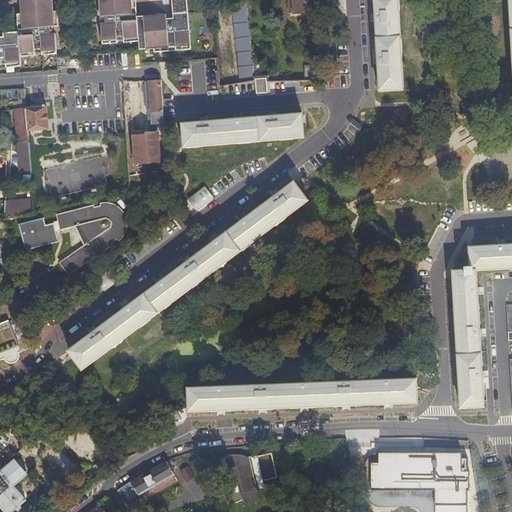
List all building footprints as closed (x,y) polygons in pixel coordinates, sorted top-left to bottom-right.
[(21,57),(37,56),(44,55),(58,54),(57,33),(56,26),(55,11),(55,3),(54,0),(21,0),(22,5),(23,13),(18,13),(19,31),(21,57)] [(99,0),(100,2),(101,16),(101,23),(103,43),(119,42),(125,42),(140,40),(138,16),(136,0),(99,0)] [(173,0),(174,13),(189,12),(188,0),(173,0)] [(292,0),(294,13),(316,11),(315,0),(292,0)] [(380,62),(381,86),(403,85),(398,0),(375,0),(377,20),(379,44),(380,62)] [(255,81),(254,77),(247,7),(240,8),(233,9),(241,83),(255,81)] [(189,12),(174,13),(167,13),(138,16),(140,40),(141,48),(155,47),(155,51),(163,50),(162,47),(170,46),(170,50),(184,49),(184,45),(191,44),(189,12)] [(342,19),(317,20),(318,35),(343,34),(342,19)] [(19,31),(0,32),(0,67),(14,67),(14,63),(22,61),(21,57),(19,31)] [(257,78),(257,93),(270,93),(270,78),(257,78)] [(166,130),(165,124),(163,92),(162,81),(150,81),(152,113),(150,113),(151,131),(166,130)] [(48,105),(26,107),(28,130),(50,127),(48,105)] [(29,141),(28,130),(26,107),(16,109),(19,143),(29,141)] [(245,119),(225,122),(227,143),(306,136),(303,114),(284,116),(245,119)] [(186,147),(227,143),(225,122),(198,124),(184,126),(186,147)] [(476,139),(468,144),(471,150),(480,146),(476,139)] [(32,173),(29,141),(19,143),(21,174),(32,173)] [(214,242),(72,349),(85,367),(308,200),(295,182),(275,197),(243,221),(214,242)] [(188,199),(197,211),(215,198),(207,186),(188,199)] [(4,201),(6,217),(32,213),(30,198),(4,201)] [(57,214),(59,221),(53,223),(58,241),(59,241),(56,231),(76,226),(86,245),(62,261),(70,274),(114,245),(113,242),(118,239),(119,241),(122,238),(125,235),(127,231),(128,227),(129,223),(128,219),(127,214),(125,212),(123,209),(120,206),(116,204),(112,203),(107,202),(101,203),(102,205),(96,207),(95,205),(57,214)] [(427,229),(430,222),(416,216),(414,224),(427,229)] [(25,249),(58,241),(53,223),(47,225),(45,217),(19,224),(25,249)] [(390,224),(403,231),(406,225),(393,218),(390,224)] [(477,268),(511,266),(511,243),(499,244),(473,246),(474,268),(454,270),(462,405),(484,403),(483,377),(480,334),(478,291),(478,286),(477,268)] [(71,289),(63,294),(68,302),(76,297),(71,289)] [(0,325),(0,357),(22,348),(11,321),(0,325)] [(416,380),(191,388),(191,394),(191,411),(211,410),(259,409),(304,407),(345,405),(392,404),(418,403),(416,380)] [(461,452),(378,451),(378,462),(370,462),(370,488),(436,489),(436,511),(467,511),(468,473),(461,473),(461,452)] [(234,454),(228,454),(198,461),(198,462),(200,465),(201,467),(204,470),(207,472),(224,467),(225,471),(230,470),(229,466),(237,465),(243,491),(258,488),(258,489),(267,487),(258,453),(250,455),(251,455),(250,456),(250,457),(246,455),(241,454),(234,454)] [(0,505),(5,511),(11,511),(23,502),(11,487),(25,476),(12,461),(0,471),(0,505)] [(174,473),(167,461),(128,484),(122,489),(129,501),(174,473)] [(186,482),(195,479),(191,466),(181,470),(186,482)]
